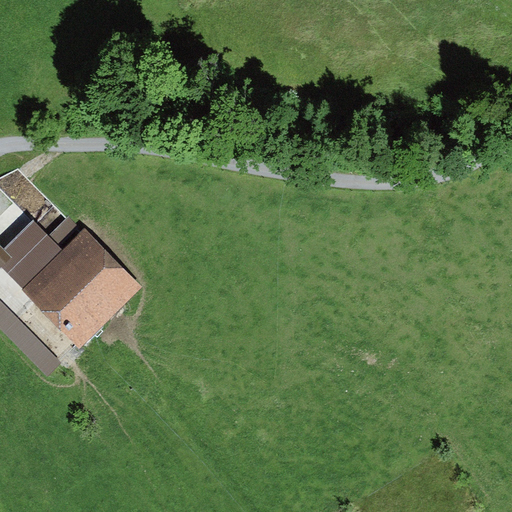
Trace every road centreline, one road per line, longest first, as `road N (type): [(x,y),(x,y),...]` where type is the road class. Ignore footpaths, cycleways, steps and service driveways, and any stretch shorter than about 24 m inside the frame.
road 1 (unclassified): [(511,123),(0,150)]
road 2 (track): [(69,356),(22,319),(6,287),(12,231),(0,216)]
